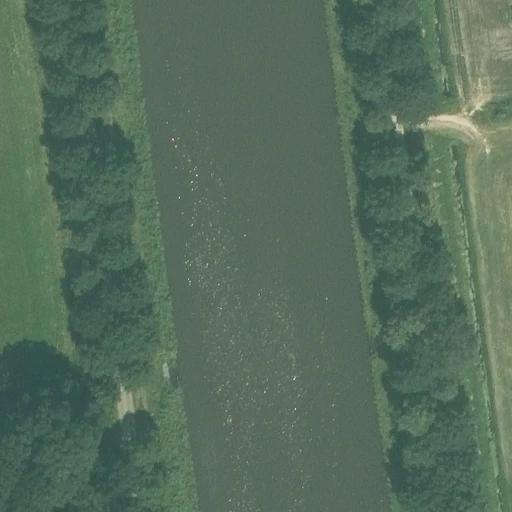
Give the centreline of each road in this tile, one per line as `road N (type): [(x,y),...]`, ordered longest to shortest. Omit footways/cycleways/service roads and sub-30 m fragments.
road 1 (track): [(455,511),(383,0)]
road 2 (unclassified): [(140,511),(74,0)]
